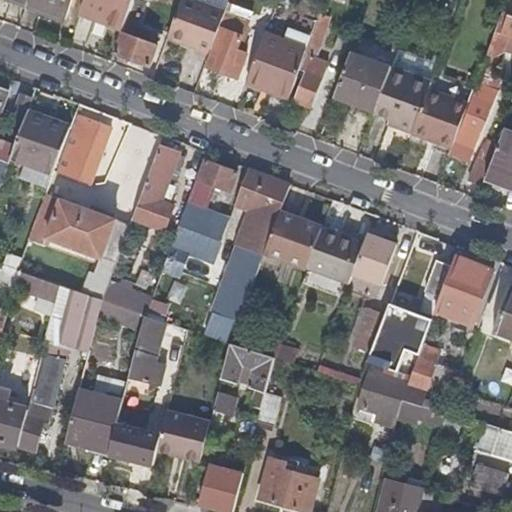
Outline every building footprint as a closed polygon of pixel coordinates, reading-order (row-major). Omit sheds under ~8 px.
[(73,0),(29,0),(28,4),(28,5),(66,20),(73,0)] [(219,29),(225,13),(188,0),(182,0),(178,14),(168,40),(199,51),(198,55),(209,59),(214,43),(219,29)] [(140,15),(130,12),(122,34),(124,34),(116,53),(151,66),(162,35),(136,26),(140,15)] [(511,16),(500,13),(479,71),(489,74),(497,53),(500,52),(505,35),(511,37),(511,16)] [(242,37),(219,29),(214,43),(217,44),(209,68),(237,78),(247,56),(237,52),(242,37)] [(313,29),(306,53),(304,59),(300,71),(306,74),(295,103),(311,108),(327,63),(315,58),(324,32),(313,29)] [(306,53),(264,38),(261,45),(248,82),(266,89),(268,84),(292,92),(300,71),(304,59),(306,53)] [(352,55),(336,97),(375,111),(389,74),(391,68),(352,55)] [(375,111),(375,112),(391,118),(399,121),(397,127),(412,133),(429,89),(389,74),(375,111)] [(0,161),(9,164),(10,160),(16,146),(7,143),(3,153),(0,151),(0,120),(12,89),(0,84),(0,161)] [(468,103),(454,140),(474,148),(494,94),(474,87),(468,103)] [(429,89),(412,133),(451,148),(454,140),(468,103),(429,89)] [(25,120),(32,102),(20,97),(10,122),(23,128),(25,120)] [(89,184),(111,127),(81,116),(58,173),(89,184)] [(399,121),(391,118),(388,124),(397,127),(399,121)] [(16,146),(10,160),(53,176),(70,131),(43,120),(41,126),(25,120),(23,128),(16,146)] [(511,134),(504,132),(487,177),(511,185),(511,134)] [(180,155),(160,147),(142,196),(135,212),(132,220),(163,232),(172,208),(161,204),(176,165),(178,159),(180,155)] [(193,186),(196,180),(201,164),(186,159),(179,181),(193,186)] [(193,186),(187,203),(206,208),(214,187),(232,193),(239,174),(206,161),(199,181),(196,180),(193,186)] [(259,176),(247,172),(236,203),(247,207),(259,176)] [(264,256),(280,212),(290,188),(259,177),(247,207),(253,210),(239,247),(264,256)] [(100,258),(114,220),(61,201),(46,238),(100,258)] [(261,262),(304,277),(323,227),(280,212),(264,256),(261,262)] [(186,213),(180,228),(220,244),(229,222),(210,214),(207,221),(186,213)] [(310,269),(349,284),(353,275),(365,244),(325,230),(310,269)] [(397,245),(368,235),(365,244),(353,275),(381,287),(397,245)] [(493,272),(457,259),(453,268),(442,298),(456,303),(455,309),(461,311),(462,306),(478,311),(493,272)] [(442,298),(453,268),(436,262),(426,291),(442,298)] [(18,272),(2,266),(0,275),(16,281),(18,272)] [(18,272),(16,281),(14,289),(56,302),(60,287),(18,272)] [(103,302),(60,287),(56,302),(47,338),(68,344),(90,351),(103,302)] [(493,333),(511,340),(511,290),(510,290),(493,333)] [(225,341),(241,301),(220,292),(205,332),(225,341)] [(355,347),(372,353),(386,316),(368,309),(355,347)] [(372,353),(370,359),(382,363),(389,343),(398,346),(407,323),(387,315),(386,316),(372,353)] [(169,325),(145,317),(129,380),(163,389),(168,369),(168,366),(158,363),(169,325)] [(168,366),(168,369),(176,371),(186,331),(171,326),(167,339),(175,341),(168,366)] [(42,358),(63,364),(68,344),(47,338),(42,358)] [(291,367),(297,352),(275,343),(269,358),(291,367)] [(419,357),(436,363),(441,349),(425,344),(419,357)] [(263,398),(273,360),(229,346),(222,380),(239,386),(242,373),(240,372),(242,368),(257,372),(255,376),(253,376),(248,388),(259,392),(258,397),(263,398)] [(403,401),(422,407),(445,415),(446,413),(449,404),(433,399),(430,405),(424,403),(427,392),(426,392),(436,363),(419,357),(408,386),(403,401)] [(19,449),(36,454),(46,409),(51,411),(63,364),(42,358),(28,411),(19,449)] [(384,417),(398,420),(403,401),(408,386),(369,374),(363,394),(360,409),(377,415),(376,420),(382,422),(384,417)] [(237,398),(218,393),(214,411),(232,416),(237,398)] [(79,395),(66,446),(110,457),(123,406),(79,395)] [(403,401),(398,420),(417,425),(422,407),(403,401)] [(0,443),(19,449),(28,411),(0,403),(0,443)] [(157,451),(201,462),(207,438),(210,428),(212,420),(167,409),(157,451)] [(257,424),(259,414),(242,409),(240,419),(257,424)] [(210,428),(207,438),(213,439),(215,430),(210,428)] [(483,454),(511,463),(511,452),(485,445),(483,454)] [(15,463),(33,468),(36,454),(19,449),(15,463)] [(304,511),(309,511),(318,480),(284,472),(285,465),(269,461),(259,500),(304,511)] [(504,497),(510,476),(477,466),(471,487),(504,497)] [(200,507),(220,511),(234,511),(244,475),(211,467),(209,476),(202,475),(197,495),(203,497),(200,507)] [(378,511),(420,511),(426,491),(387,481),(378,511)] [(420,511),(438,511),(442,495),(426,491),(420,511)]
